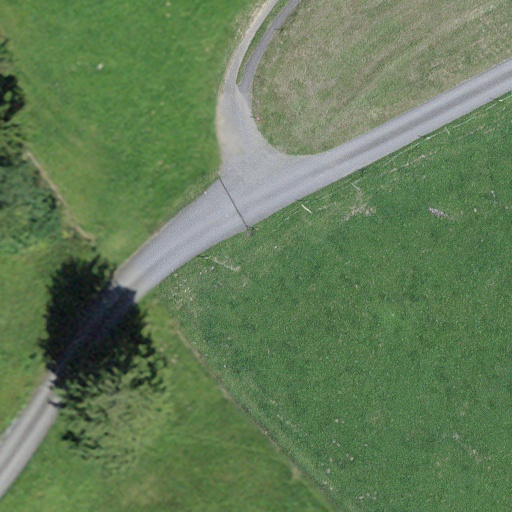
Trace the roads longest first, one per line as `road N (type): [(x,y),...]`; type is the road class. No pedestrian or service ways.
road 1 (unclassified): [(511,80),(272,191),(163,260),(0,476)]
road 2 (track): [(272,191),(234,98),(284,0)]
